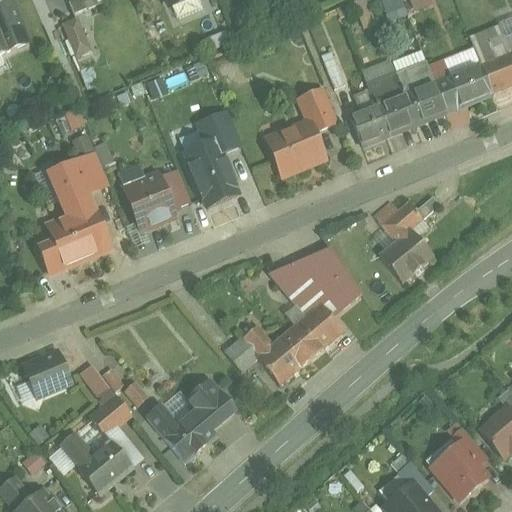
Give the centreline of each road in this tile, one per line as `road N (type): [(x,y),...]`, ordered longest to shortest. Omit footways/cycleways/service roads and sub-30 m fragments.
road 1 (residential): [(511,131),(0,342)]
road 2 (tertiary): [(217,511),(504,263)]
